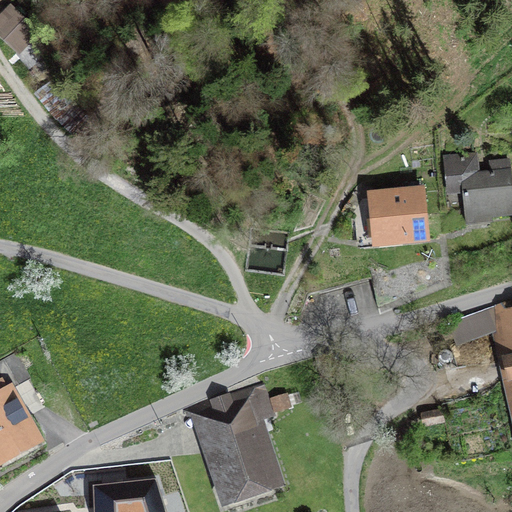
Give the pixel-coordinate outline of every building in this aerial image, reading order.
[(35,31),(12,9),(0,21),(0,33),(17,50),(35,31)] [(466,219),(511,213),(511,195),(509,160),(490,162),(491,172),(476,174),(475,157),(445,160),(447,182),(462,180),(466,219)] [(405,194),(372,198),(376,241),(424,236),(419,182),(404,184),(405,194)] [(511,301),(502,303),(506,324),(511,352),(511,301)] [(460,342),(506,324),(502,303),(456,321),(460,342)] [(0,381),(5,390),(29,376),(16,353),(0,361),(0,381)] [(323,376),(333,373),(329,357),(319,359),(323,376)] [(270,480),(250,421),(273,412),(263,384),(213,402),(212,397),(199,402),(230,494),(270,480)] [(0,458),(34,439),(8,392),(1,396),(0,393),(0,458)] [(167,511),(167,488),(118,488),(117,511),(167,511)]
